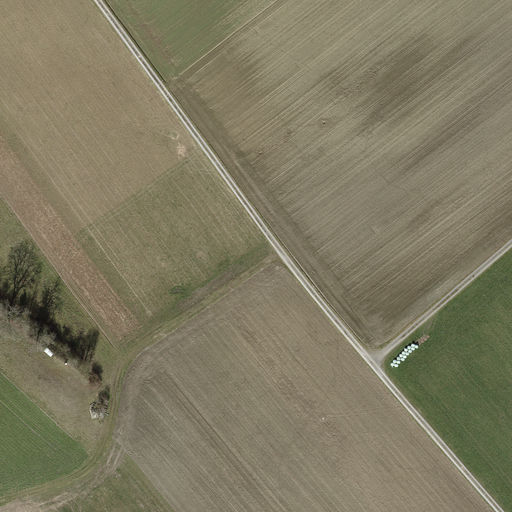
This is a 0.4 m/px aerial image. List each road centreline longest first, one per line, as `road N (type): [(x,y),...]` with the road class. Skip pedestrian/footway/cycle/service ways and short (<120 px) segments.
road 1 (track): [(502,511),(280,250),(98,0)]
road 2 (track): [(0,501),(95,465),(129,361),(280,250)]
road 3 (track): [(367,356),(511,236)]
